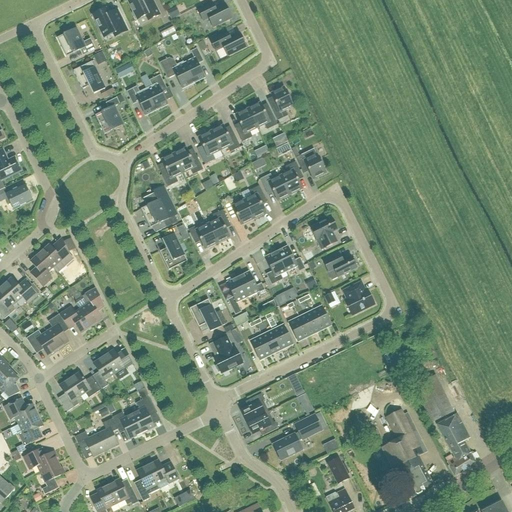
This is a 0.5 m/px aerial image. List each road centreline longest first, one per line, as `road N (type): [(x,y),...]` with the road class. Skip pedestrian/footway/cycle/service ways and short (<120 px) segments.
road 1 (residential): [(214,404),(385,320),(390,297),(342,202)]
road 2 (residential): [(240,0),(264,65),(119,163)]
road 3 (residential): [(164,299),(325,196),(342,202)]
road 4 (residential): [(0,265),(42,227),(47,193),(3,99)]
road 5 (residential): [(119,163),(94,155),(31,24)]
road 6 (residential): [(84,478),(218,412)]
road 7 (residential): [(164,299),(117,199),(119,163)]
road 8 (residential): [(294,511),(280,485),(244,460),(218,412)]
